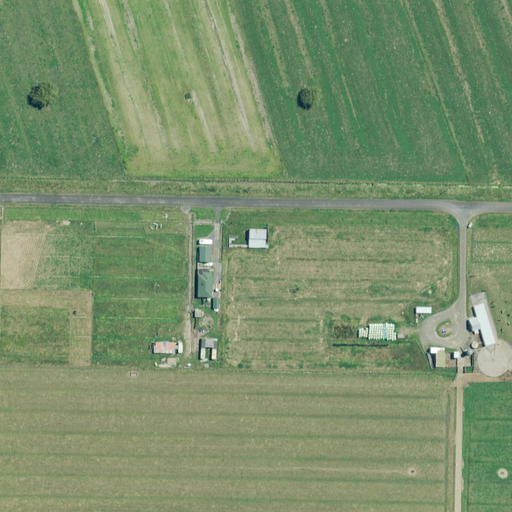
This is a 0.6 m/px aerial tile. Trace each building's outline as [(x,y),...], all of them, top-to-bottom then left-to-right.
[(229,238),(228,244),(228,247),(267,248),(268,245),(264,245),(264,230),(248,229),(247,245),(230,244),(231,244),(231,241),(234,241),(234,239),(229,238)] [(209,246),(199,246),(198,262),(208,262),(209,246)] [(211,274),(197,273),(196,297),(210,298),(211,274)] [(494,343),(482,304),(472,307),(475,317),(468,319),(472,335),(480,332),(485,346),(494,343)] [(167,342),(160,342),(159,346),(154,346),(153,353),(177,354),(177,346),(167,346),(167,342)]
